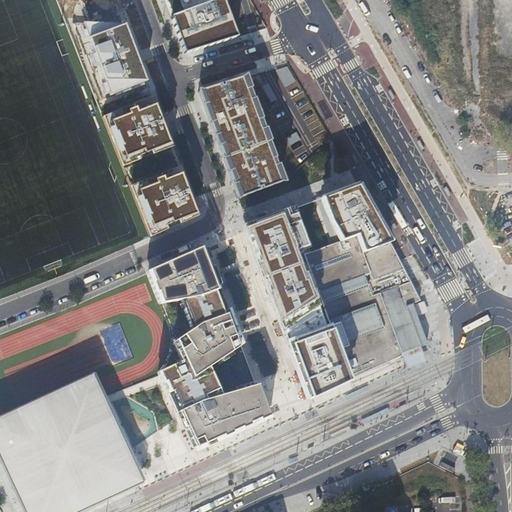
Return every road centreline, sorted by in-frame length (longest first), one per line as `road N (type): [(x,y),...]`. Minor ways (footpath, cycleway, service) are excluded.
road 1 (primary): [(306,38),(468,322)]
road 2 (primary): [(495,308),(330,27)]
road 3 (secondary): [(465,388),(212,511)]
road 4 (secondary): [(241,511),(469,408)]
road 5 (residential): [(0,312),(203,227),(217,213)]
road 6 (residential): [(466,160),(372,0)]
road 7 (unknown): [(75,0),(65,13),(104,89),(132,83),(150,56)]
road 8 (residential): [(173,80),(217,213)]
road 9 (residential): [(173,80),(306,38)]
